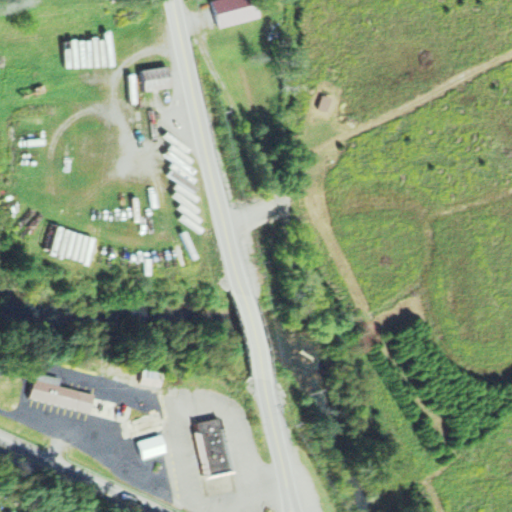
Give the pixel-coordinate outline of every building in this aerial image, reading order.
[(211,0),(217,28),(258,19),(253,0),(211,0)] [(145,89),(142,67),(168,63),(171,85),(145,89)] [(254,363),(263,362),(260,337),(251,338),(254,363)] [(160,387),(138,384),(140,366),(163,369),(160,387)] [(57,384),(93,393),(91,398),(88,411),(28,395),(33,377),(34,377),(36,370),(59,376),(57,384)] [(88,411),(91,398),(121,406),(117,419),(88,411)] [(134,440),(127,417),(164,407),(170,430),(134,440)] [(206,476),(193,425),(219,419),(231,470),(206,476)]
